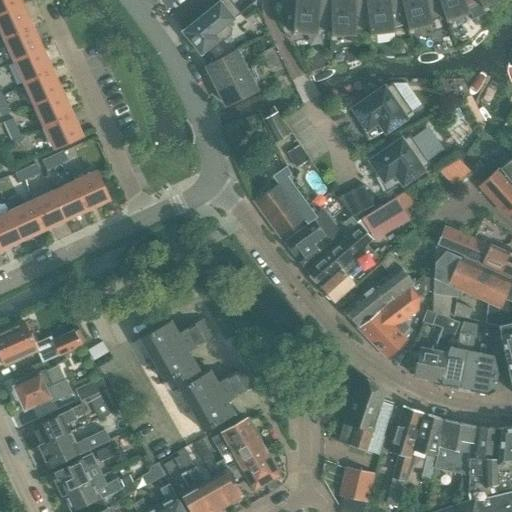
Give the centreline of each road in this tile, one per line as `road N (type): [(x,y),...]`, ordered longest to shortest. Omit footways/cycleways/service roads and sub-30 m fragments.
road 1 (residential): [(146,218),(45,0)]
road 2 (tertiary): [(345,347),(244,216),(208,190)]
road 3 (residential): [(270,0),(276,32),(346,178)]
road 4 (tertiary): [(511,409),(444,401),(345,347)]
road 5 (tertiary): [(208,190),(214,158),(202,121),(175,51),(156,30)]
road 6 (residential): [(305,498),(304,396),(345,347)]
road 7 (tertiary): [(0,285),(146,218)]
